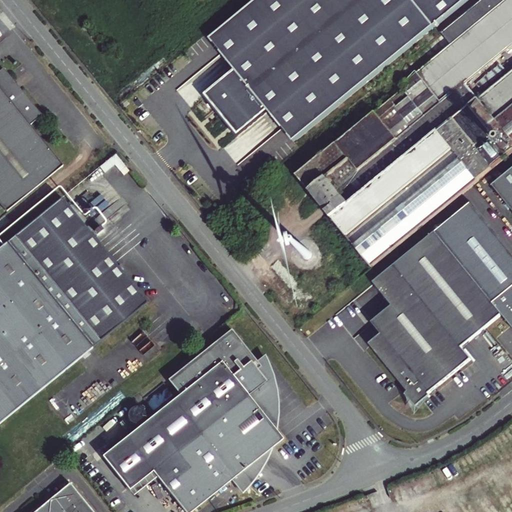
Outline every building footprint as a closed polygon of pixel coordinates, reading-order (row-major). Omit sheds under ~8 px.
[(258,0),(211,40),(293,143),(467,0),(258,0)] [(511,70),(478,99),(466,84),(511,46),(511,0),(504,0),(435,58),(401,87),(404,91),(409,98),(398,107),(392,100),(297,177),(353,245),(354,245),(373,267),(421,228),(511,153),(511,70)] [(7,77),(0,92),(0,101),(18,87),(8,75),(7,77)] [(30,127),(42,117),(18,87),(0,101),(0,202),(7,212),(63,167),(30,127)] [(404,91),(392,100),(398,107),(409,98),(404,91)] [(511,168),(491,185),(511,210),(511,168)] [(64,198),(0,250),(0,425),(148,302),(64,198)] [(511,249),(473,203),(437,232),(504,314),(511,324),(511,249)] [(504,314),(437,232),(375,282),(394,305),(374,322),(383,334),(371,343),(410,391),(408,393),(419,406),(432,395),(430,393),(473,359),(463,347),(504,314)] [(182,394),(105,456),(132,489),(155,470),(159,476),(188,511),(192,511),(234,479),(237,476),(247,488),(250,486),(253,482),(257,477),(261,473),(264,468),(267,463),(269,458),(271,453),(273,447),(285,438),(278,430),(279,420),(280,411),(280,401),(280,391),(270,380),(268,381),(259,370),(263,367),(259,362),(234,331),(224,339),(223,337),(170,380),(182,394)] [(259,362),(263,367),(259,370),(268,381),(270,380),(280,391),(279,387),(278,383),(273,372),(268,363),(265,358),(259,362)] [(155,470),(132,489),(136,494),(159,476),(155,470)] [(247,488),(237,476),(234,479),(244,491),(247,488)] [(96,511),(73,483),(55,498),(49,503),(37,511),(96,511)] [(45,499),(49,503),(55,498),(48,490),(45,492),(48,497),(45,499)]
